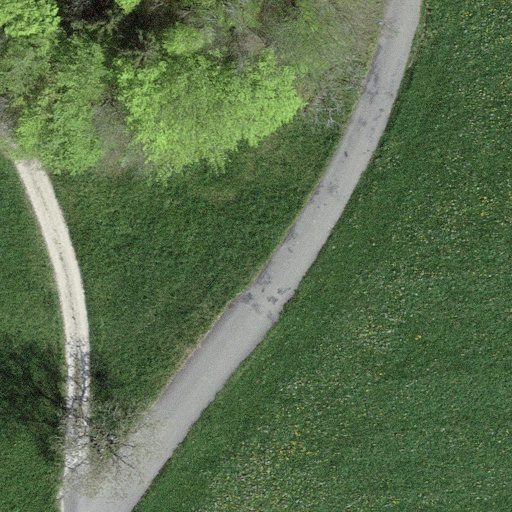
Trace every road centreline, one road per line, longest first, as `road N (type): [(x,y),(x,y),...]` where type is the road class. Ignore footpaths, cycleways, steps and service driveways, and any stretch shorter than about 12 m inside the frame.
road 1 (unclassified): [(400,0),(382,77),(344,173),(288,262),(101,511)]
road 2 (track): [(79,511),(74,331),(46,215),(0,105)]
